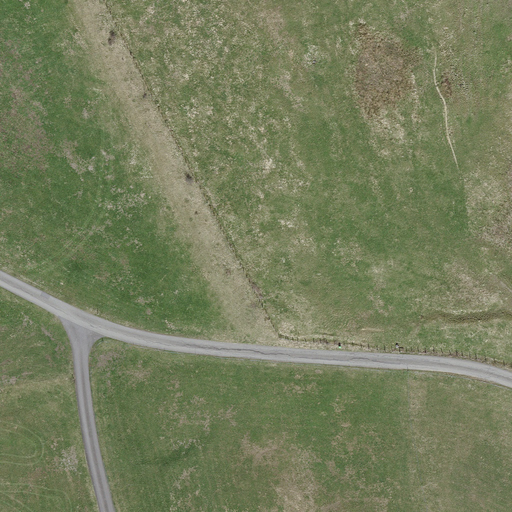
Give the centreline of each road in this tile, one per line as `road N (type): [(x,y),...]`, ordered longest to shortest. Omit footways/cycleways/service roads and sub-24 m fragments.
road 1 (residential): [(79,320),(266,353),(472,367),(511,381)]
road 2 (residential): [(79,320),(111,511)]
